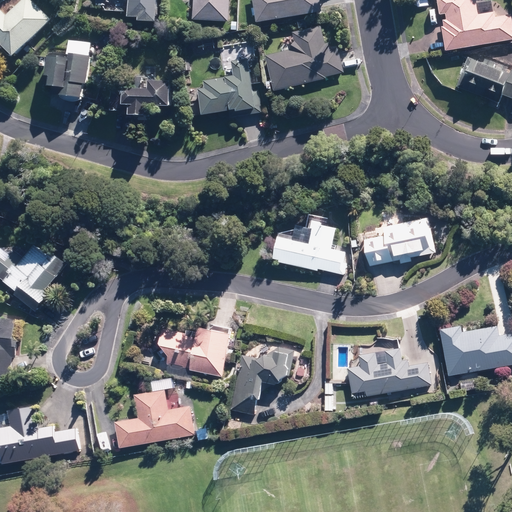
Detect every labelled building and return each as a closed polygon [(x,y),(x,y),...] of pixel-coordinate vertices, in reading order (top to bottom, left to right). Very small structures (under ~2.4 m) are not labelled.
[(4,7),(0,10),(0,36),(19,56),(55,20),(35,0),(25,0),(11,15),(4,7)] [(159,22),(159,0),(132,0),(131,15),(142,16),(142,21),(159,22)] [(232,0),(196,0),(196,19),(232,20),(232,0)] [(256,0),(261,22),(324,11),(322,0),(256,0)] [(448,14),(449,19),(446,20),(447,26),(444,26),(448,50),(511,38),(511,23),(509,9),(484,13),(481,0),(440,0),(443,15),(448,14)] [(299,48),(269,56),(278,90),(346,72),(339,44),(330,47),(324,24),(295,32),(299,48)] [(56,75),(55,85),(65,85),(64,100),(90,101),(94,41),(72,40),(71,55),(52,54),(51,75),(56,75)] [(511,67),(476,54),(464,89),(501,102),(498,110),(511,114),(511,67)] [(208,88),(201,89),(206,114),(260,104),(251,58),(234,61),(236,75),(207,80),(208,88)] [(156,67),(146,67),(146,72),(139,71),(139,79),(117,78),(116,109),(126,110),(127,102),(137,103),(137,113),(154,114),(154,104),(177,105),(178,81),(156,80),(156,67)] [(430,218),(387,228),(389,235),(369,239),(375,266),(403,260),(404,263),(414,260),(413,257),(438,252),(430,218)] [(346,260),(348,251),(334,247),(339,227),(319,222),(314,242),(284,234),(277,259),(322,270),(322,268),(346,274),(349,261),(346,260)] [(16,253),(4,242),(0,246),(0,277),(2,275),(41,310),(55,295),(49,290),(72,265),(56,250),(53,254),(41,244),(29,257),(20,249),(16,253)] [(0,373),(13,375),(15,356),(19,356),(21,337),(17,337),(19,321),(0,318),(0,373)] [(475,323),(444,328),(453,375),(511,363),(511,332),(502,335),(500,326),(477,330),(475,323)] [(164,343),(172,355),(170,365),(227,376),(235,332),(204,326),(203,335),(167,328),(164,343)] [(246,356),(233,409),(258,414),(261,399),(265,400),(269,379),(293,383),(299,350),(264,344),(263,344),(262,344),(261,344),(260,344),(259,345),(258,345),(257,345),(256,346),(255,346),(254,347),(253,347),(253,348),(252,348),(251,349),(250,350),(249,351),(248,352),(248,353),(247,353),(247,354),(247,355),(246,355),(246,356)] [(404,347),(361,355),(363,365),(352,367),(357,397),(433,384),(430,362),(414,365),(412,358),(406,359),(404,347)] [(197,433),(192,407),(170,411),(166,389),(138,394),(142,416),(119,421),(123,446),(197,433)] [(14,424),(1,427),(7,462),(83,449),(79,428),(60,431),(58,423),(42,426),(38,404),(11,409),(14,424)] [(211,426),(199,428),(201,441),(213,439),(211,426)]
